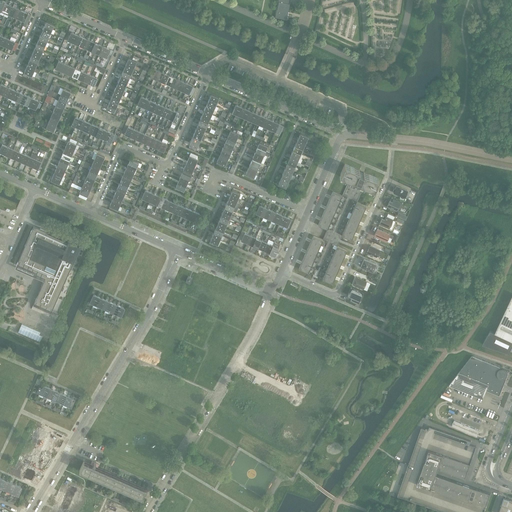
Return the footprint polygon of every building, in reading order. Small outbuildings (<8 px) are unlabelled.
[(290,0),(279,0),(279,2),(277,10),(275,17),(287,20),(287,16),(286,16),(287,12),(288,12),(290,4),(290,0)] [(1,11),(0,12),(0,14),(4,16),(8,5),(4,3),(1,11)] [(8,5),(4,16),(7,18),(12,6),(8,5)] [(12,6),(7,18),(11,19),(13,16),(16,8),(12,6)] [(45,25),(43,30),(50,34),(51,33),(53,34),(55,31),(52,29),(45,25)] [(43,30),(41,34),(49,38),(49,37),(51,39),(53,35),(50,34),(43,30)] [(10,39),(4,37),(1,45),(7,47),(10,39)] [(10,39),(7,47),(12,50),(16,42),(17,39),(11,37),(10,39)] [(39,38),(37,42),(45,46),(48,47),(49,43),(47,42),(39,38)] [(55,69),(61,71),(64,63),(58,61),(55,69)] [(70,66),(64,63),(61,71),(66,74),(70,66)] [(28,64),(26,68),(37,72),(39,73),(40,69),(36,67),(28,64)] [(76,68),(70,66),(66,74),(72,76),(76,68)] [(26,68),(24,72),(35,77),(37,72),(26,68)] [(81,71),(76,68),(72,76),(78,79),(81,71)] [(87,73),(81,71),(78,79),(83,81),(87,73)] [(92,76),(87,73),(83,81),(89,84),(92,76)] [(121,75),(119,79),(127,82),(130,84),(132,79),(129,78),(121,75)] [(98,78),(92,76),(89,84),(95,86),(98,78)] [(118,83),(116,87),(126,91),(128,88),(125,87),(118,83)] [(116,87),(114,91),(122,95),(126,97),(128,92),(126,91),(116,87)] [(60,88),(58,93),(69,98),(71,92),(63,89),(60,88)] [(58,93),(55,99),(66,103),(69,98),(58,93)] [(141,107),(140,109),(144,111),(145,108),(149,100),(145,98),(141,107)] [(55,99),(53,105),(56,106),(64,109),(66,103),(55,99)] [(208,103),(206,107),(214,110),(217,112),(219,107),(215,106),(208,103)] [(108,104),(106,109),(114,112),(114,114),(116,115),(119,109),(116,107),(108,104)] [(64,109),(56,106),(53,111),(61,115),(64,109)] [(236,115),(234,117),(239,119),(240,116),(243,108),(239,106),(236,115)] [(61,115),(53,111),(51,117),(59,120),(61,115)] [(204,111),(202,115),(210,119),(213,120),(215,116),(212,114),(204,111)] [(173,121),(170,127),(174,129),(181,114),(177,112),(173,121)] [(59,120),(51,117),(48,122),(56,126),(59,120)] [(56,126),(48,122),(46,128),(54,132),(56,126)] [(128,126),(124,134),(130,137),(134,129),(128,126)] [(139,131),(134,129),(130,137),(136,139),(139,131)] [(145,134),(139,131),(136,139),(141,142),(145,134)] [(115,134),(111,132),(107,141),(111,143),(115,134)] [(195,132),(193,136),(201,140),(203,141),(205,137),(202,135),(195,132)] [(300,133),(298,138),(306,141),(308,136),(300,133)] [(151,136),(145,134),(141,142),(147,144),(151,136)] [(156,139),(151,136),(147,144),(152,147),(156,139)] [(162,141),(156,139),(152,147),(158,149),(162,141)] [(168,144),(162,141),(158,149),(164,152),(168,144)] [(14,149),(8,147),(4,155),(10,157),(14,149)] [(16,160),(19,152),(20,149),(15,147),(14,149),(10,157),(16,160)] [(258,147),(256,151),(264,155),(267,156),(268,156),(270,152),(266,151),(258,147)] [(293,150),(291,154),(302,159),(304,155),(301,154),(293,150)] [(256,151),(254,155),(265,160),(267,156),(264,155),(256,151)] [(19,152),(16,160),(21,162),(24,154),(19,152)] [(102,162),(105,157),(94,152),(92,158),(95,159),(102,162)] [(32,167),(36,159),(38,155),(32,153),(30,157),(27,165),(32,167)] [(30,157),(24,154),(21,162),(27,165),(30,157)] [(291,154),(289,158),(297,162),(301,163),(303,159),(302,159),(291,154)] [(38,170),(42,162),(43,158),(38,155),(36,159),(32,167),(38,170)] [(254,155),(252,159),(261,162),(264,164),(265,160),(254,155)] [(189,156),(188,160),(196,164),(198,160),(189,156)] [(225,166),(227,162),(219,158),(217,162),(225,166)] [(102,162),(95,159),(92,165),(100,168),(102,162)] [(186,164),(184,168),(193,172),(195,173),(197,169),(194,168),(186,164)] [(378,179),(364,172),(363,174),(359,172),(359,170),(345,164),(340,174),(350,178),(355,181),(356,179),(360,181),(359,183),(364,185),(374,189),(378,179)] [(100,168),(92,165),(90,170),(97,174),(100,168)] [(97,174),(90,170),(87,176),(95,179),(97,174)] [(183,172),(181,176),(189,179),(193,181),(195,177),(191,175),(183,172)] [(95,179),(87,176),(85,181),(93,185),(95,179)] [(323,279),(325,274),(328,268),(330,263),(332,257),(335,252),(337,246),(342,235),(344,230),(347,224),(349,219),(352,213),(354,208),(357,202),(364,185),(359,183),(360,181),(356,179),(355,181),(350,178),(342,196),(340,201),(338,207),(335,212),(333,218),(330,223),(328,229),(325,234),(323,240),(321,245),(318,251),(316,256),(313,262),(311,267),(308,273),(318,277),(323,279)] [(93,185),(85,181),(82,187),(90,191),(93,185)] [(405,197),(407,191),(396,186),(395,189),(394,188),(393,191),(394,191),(394,192),(401,195),(400,197),(403,199),(404,197),(405,197)] [(90,191),(82,187),(79,193),(87,197),(90,191)] [(128,195),(125,194),(116,190),(115,194),(123,198),(126,199),(128,195)] [(232,190),(231,194),(241,199),(243,195),(232,190)] [(340,201),(342,196),(333,192),(330,197),(340,201)] [(149,202),(147,207),(151,208),(154,204),(157,195),(153,193),(149,202)] [(231,194),(229,199),(236,202),(239,203),(241,199),(231,194)] [(338,207),(340,201),(330,197),(328,203),(338,207)] [(397,211),(400,203),(393,200),(392,202),(390,201),(387,207),(397,211)] [(366,206),(357,202),(354,208),(364,212),(366,206)] [(227,203),(225,207),(233,210),(236,212),(238,208),(238,207),(235,206),(227,203)] [(338,207),(328,203),(325,208),(335,212),(338,207)] [(333,218),(335,212),(325,208),(323,214),(333,218)] [(361,217),(364,212),(354,208),(352,213),(361,217)] [(359,223),(361,217),(352,213),(349,219),(359,223)] [(330,223),(333,218),(323,214),(321,219),(330,223)] [(389,228),(393,220),(386,217),(385,220),(382,219),(379,224),(389,228)] [(328,229),(330,223),(321,219),(318,225),(328,229)] [(356,228),(359,223),(349,219),(347,224),(356,228)] [(354,234),(356,228),(347,224),(344,230),(354,234)] [(17,263),(16,265),(35,273),(35,274),(40,276),(40,275),(45,278),(44,280),(33,304),(51,312),(73,262),(80,246),(68,240),(49,232),(40,228),(39,230),(33,227),(17,263)] [(377,229),(374,236),(379,238),(383,239),(383,240),(385,241),(385,240),(390,243),(392,238),(388,237),(389,234),(377,229)] [(352,240),(354,234),(344,230),(342,235),(352,240)] [(241,241),(247,243),(250,235),(245,233),(241,241)] [(256,238),(250,235),(247,243),(252,246),(256,238)] [(321,245),(323,240),(313,235),(311,241),(321,245)] [(261,240),(256,238),(252,246),(258,248),(261,240)] [(267,243),(261,240),(258,248),(264,251),(267,243)] [(267,243),(264,251),(269,253),(274,242),(269,240),(267,243)] [(318,251),(321,245),(311,241),(309,247),(318,251)] [(274,242),(269,253),(275,256),(280,244),(274,242)] [(344,256),(347,250),(337,246),(335,252),(344,256)] [(376,257),(379,250),(370,246),(367,253),(370,254),(370,255),(370,256),(372,257),(373,256),(373,255),(376,257)] [(316,256),(318,251),(309,247),(306,252),(316,256)] [(313,262),(316,256),(306,252),(304,258),(313,262)] [(342,261),(344,256),(335,252),(332,257),(342,261)] [(340,267),(342,261),(332,257),(330,263),(340,267)] [(311,267),(313,262),(304,258),(301,263),(311,267)] [(374,268),(376,264),(364,259),(361,266),(365,268),(364,269),(367,270),(368,269),(373,271),(374,271),(375,268),(374,268)] [(308,273),(311,267),(301,263),(299,269),(308,273)] [(337,272),(340,267),(330,263),(328,268),(337,272)] [(337,272),(328,268),(325,274),(335,278),(337,272)] [(332,283),(335,278),(325,274),(323,279),(332,283)] [(363,289),(366,282),(356,277),(353,285),(363,289)] [(348,295),(347,297),(350,299),(358,302),(359,299),(361,294),(362,294),(352,290),(351,289),(350,291),(348,295)] [(97,296),(94,305),(93,306),(97,308),(98,306),(101,298),(97,296)] [(511,347),(511,296),(495,333),(490,330),(483,344),(509,353),(511,347)] [(108,314),(109,312),(113,303),(109,301),(106,310),(105,312),(108,314)] [(22,322),(19,331),(41,340),(45,332),(22,322)] [(483,399),(486,391),(487,389),(500,395),(506,381),(505,379),(507,377),(507,376),(508,375),(508,373),(507,372),(507,371),(506,370),(504,369),(503,369),(501,369),(500,367),(473,356),(472,356),(472,357),(471,357),(449,385),(457,388),(483,399)] [(37,393),(44,395),(47,387),(44,385),(42,388),(39,387),(37,393)] [(452,426),(477,437),(480,431),(454,420),(452,426)] [(421,428),(411,459),(398,496),(442,511),(484,511),(491,494),(436,475),(438,469),(466,478),(476,447),(421,428)] [(92,461),(91,463),(90,464),(83,461),(79,470),(94,476),(142,497),(146,489),(97,467),(97,466),(98,466),(98,464),(99,464),(92,461)] [(511,511),(511,501),(510,501),(504,499),(499,511),(511,511)]
